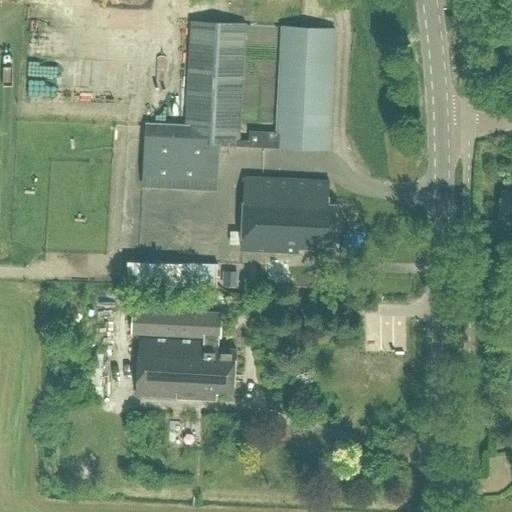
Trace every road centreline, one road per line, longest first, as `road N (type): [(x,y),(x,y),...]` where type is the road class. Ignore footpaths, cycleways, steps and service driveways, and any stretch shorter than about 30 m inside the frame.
road 1 (tertiary): [(432,511),(441,127)]
road 2 (tertiary): [(441,127),(428,0)]
